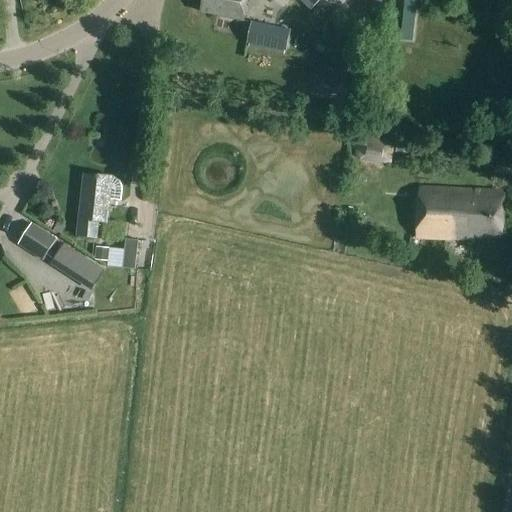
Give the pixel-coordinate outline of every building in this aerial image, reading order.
[(243,21),(247,0),(203,0),(201,12),(218,16),(242,21),(243,21)] [(301,0),(313,11),(322,0),(301,0)] [(401,6),(398,44),(413,45),(416,7),(401,6)] [(213,41),(214,15),(179,14),(178,40),(213,41)] [(288,53),(292,32),(251,23),(247,44),(288,53)] [(393,164),(396,143),(359,137),(356,159),(393,164)] [(121,199),(122,189),(122,185),(121,182),(118,179),(115,176),(111,175),(87,173),(85,193),(82,219),(81,236),(97,237),(100,220),(109,222),(111,210),(110,210),(111,198),(121,199)] [(498,236),(500,193),(418,189),(415,236),(474,239),(474,235),(498,236)] [(10,241),(43,262),(56,241),(24,219),(10,241)] [(58,223),(53,233),(61,237),(66,226),(58,223)] [(136,270),(139,241),(126,240),(122,269),(136,270)] [(0,249),(0,265),(6,269),(12,255),(0,249)] [(73,265),(75,252),(61,249),(59,262),(73,265)] [(97,249),(96,260),(109,262),(110,250),(97,249)]
